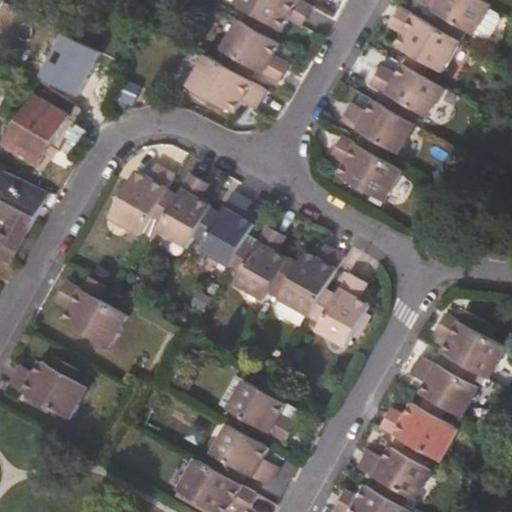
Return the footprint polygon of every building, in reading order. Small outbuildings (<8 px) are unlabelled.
[(314,7),(302,0),(237,0),(235,5),(283,32),(294,13),(307,21),(314,7)] [(447,20),(442,30),(462,41),(467,32),(476,36),(494,6),(483,0),(419,0),(418,3),(447,20)] [(462,41),(442,30),(402,7),(395,20),(407,27),(396,46),(444,74),(463,42),(462,41)] [(230,56),(224,65),(244,77),(250,67),(279,84),(287,71),(273,63),(282,46),(239,21),(222,51),(230,56)] [(97,52),(58,34),(38,78),(77,96),(97,52)] [(244,77),(224,65),(206,55),(188,88),(237,116),(247,98),(259,105),(267,91),(244,77)] [(395,113),(414,124),(420,114),(428,119),(446,88),(404,63),(394,80),(380,72),(372,87),(400,103),(395,113)] [(69,117),(36,96),(4,146),(38,167),(69,117)] [(417,126),(414,124),(395,113),(374,101),(365,117),(350,109),(342,123),(371,139),(365,149),(385,161),(391,151),(400,155),(417,126)] [(88,134),(73,126),(59,150),(75,158),(88,134)] [(385,161),(365,149),(344,137),(336,150),(348,158),(338,176),(387,204),(405,173),(385,161)] [(142,237),(153,218),(164,198),(177,176),(163,168),(155,181),(138,171),(110,220),(142,237)] [(49,194),(3,173),(0,179),(0,219),(8,224),(0,239),(0,263),(13,267),(49,194)] [(196,236),(207,216),(213,206),(198,197),(205,183),(191,175),(175,204),(164,198),(153,218),(164,224),(159,232),(188,249),(196,236)] [(201,251),(231,267),(240,252),(255,225),(240,217),(249,201),(234,193),(217,222),(207,216),(196,236),(205,242),(201,251)] [(240,252),(231,267),(229,271),(239,277),(235,285),(264,301),(288,258),(274,249),(281,235),(268,227),(250,258),(240,252)] [(279,301),(311,319),(323,298),(346,257),(332,249),(325,261),(307,251),(279,301)] [(323,298),(311,319),(321,325),(317,332),(348,350),(372,306),(356,296),(365,282),(350,273),(333,303),(323,298)] [(108,289),(89,278),(83,290),(69,282),(61,295),(73,303),(62,322),(111,350),(129,317),(101,300),(108,289)] [(441,353),(457,362),(478,374),(488,380),(507,348),(446,314),(437,328),(450,336),(441,353)] [(478,374),(457,362),(451,372),(421,356),(413,371),(426,379),(419,393),(463,418),(479,389),(472,384),(478,374)] [(78,368),(59,357),(52,368),(42,362),(32,379),(19,372),(10,387),(71,421),(90,389),(72,378),(78,368)] [(231,425),(251,436),(256,427),(286,443),(294,428),(280,420),(289,404),(245,380),(228,410),(236,415),(231,425)] [(459,430),(413,404),(404,419),(391,411),(381,428),(441,462),(459,430)] [(221,461),(216,470),(234,480),(239,471),(269,487),(278,472),(263,464),(272,448),(251,436),(231,425),(229,424),(212,454),(221,461)] [(387,486),(382,496),(402,507),(408,497),(416,501),(432,472),(389,446),(380,462),(366,454),(358,469),(387,486)] [(234,480),(216,470),(196,458),(178,491),(214,511),(230,511),(238,500),(250,507),(258,493),(234,480)] [(410,511),(402,507),(382,496),(366,486),(356,504),(342,496),(334,511),(336,511),(410,511)]
